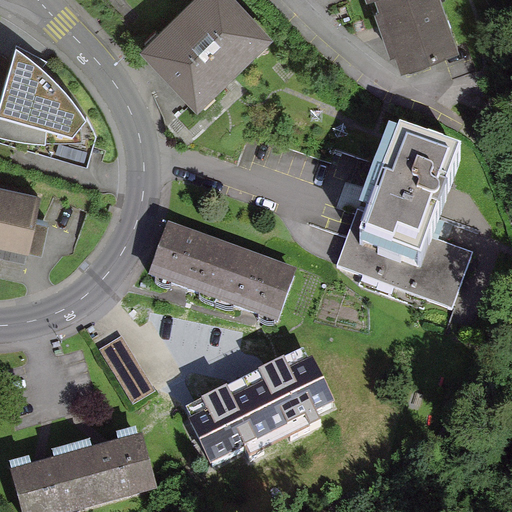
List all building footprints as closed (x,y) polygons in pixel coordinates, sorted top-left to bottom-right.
[(178,0),(134,41),(191,104),(268,34),(236,0),(178,0)] [(453,46),(437,0),(372,0),(395,66),(453,46)] [(0,130),(89,159),(99,130),(87,104),(70,78),(49,55),(16,28),(0,80),(0,130)] [(451,152),(386,128),(342,248),(407,272),(451,152)] [(0,183),(0,242),(21,247),(33,191),(0,183)] [(228,248),(164,224),(141,283),(207,308),(228,248)] [(274,332),(296,272),(228,248),(207,308),(274,332)] [(334,410),(303,353),(242,385),(272,442),(334,410)] [(182,417),(212,474),(272,442),(242,385),(182,417)] [(154,490),(137,430),(70,449),(87,509),(154,490)] [(0,469),(0,503),(2,511),(77,511),(87,509),(70,449),(0,469)]
